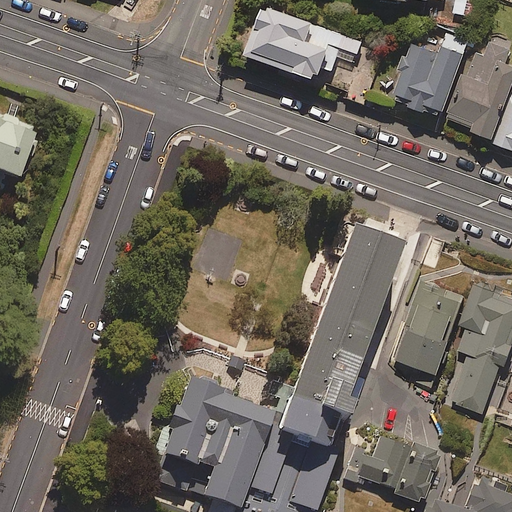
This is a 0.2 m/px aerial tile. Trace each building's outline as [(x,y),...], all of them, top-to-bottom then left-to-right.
[(479,3),(466,0),(456,0),(453,13),(475,18),(479,3)] [(331,72),(339,50),(357,56),(362,42),(263,7),(245,56),(316,81),(321,69),(331,72)] [(468,42),(446,34),(439,53),(412,43),(392,100),(440,117),(468,42)] [(509,52),(487,43),(482,55),(476,53),(467,77),(462,75),(446,119),(473,129),(472,132),(491,140),(511,83),(511,68),(504,65),(509,52)] [(341,65),(332,86),(351,93),(348,101),(363,107),(382,59),(364,52),(356,71),(341,65)] [(511,103),(496,145),(511,150),(511,103)] [(0,118),(0,192),(1,193),(7,174),(20,178),(37,132),(0,118)] [(275,382),(265,410),(187,382),(169,433),(163,431),(146,478),(208,501),(204,511),(316,511),(339,450),(329,447),(339,419),(349,422),(354,407),(347,404),(403,250),(353,232),(296,390),(275,382)] [(463,296),(422,282),(396,362),(418,369),(414,382),(432,388),(463,296)] [(511,342),(511,299),(474,286),(461,325),(466,327),(458,350),(467,353),(450,402),(483,414),(500,365),(504,367),(511,342)] [(395,490),(409,448),(380,438),(373,460),(352,453),(343,479),(359,484),(361,478),(395,490)] [(409,448),(395,490),(393,494),(423,505),(440,455),(411,444),(409,448)] [(472,506),(471,509),(479,511),(511,511),(511,492),(489,485),(491,479),(482,476),(479,486),(474,484),(467,504),(472,506)] [(427,504),(424,511),(479,511),(471,509),(435,498),(433,506),(427,504)]
